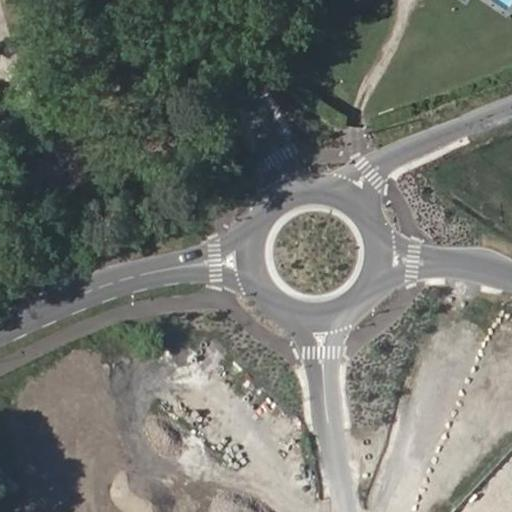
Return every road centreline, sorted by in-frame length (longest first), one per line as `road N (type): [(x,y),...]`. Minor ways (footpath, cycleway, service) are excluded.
road 1 (tertiary): [(0,331),(169,264),(214,261)]
road 2 (residential): [(278,161),(227,60),(152,0)]
road 3 (residential): [(344,511),(322,358)]
road 4 (residential): [(511,108),(372,168)]
